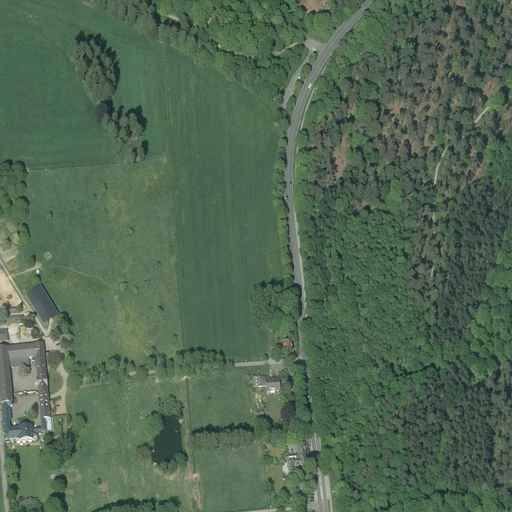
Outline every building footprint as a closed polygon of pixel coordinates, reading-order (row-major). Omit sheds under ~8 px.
[(58,315),(40,286),(26,295),(43,324),(58,315)] [(21,313),(2,314),(2,315),(2,322),(22,321),(21,313)] [(7,330),(0,331),(0,342),(8,341),(7,330)] [(289,342),(283,343),(284,352),(286,352),(292,352),(292,346),(289,346),(289,342)] [(44,345),(35,346),(36,358),(36,362),(37,368),(37,370),(38,384),(39,393),(39,396),(48,395),(46,367),(44,345)] [(7,348),(8,360),(28,359),(36,358),(35,346),(7,348)] [(9,370),(9,368),(8,360),(7,348),(0,348),(0,392),(1,409),(10,408),(12,408),(13,406),(12,397),(12,395),(9,370)] [(8,360),(9,368),(29,367),(28,359),(8,360)] [(262,380),(254,380),(255,390),(266,389),(267,394),(281,393),(279,382),(266,383),(265,379),(262,380)] [(48,397),(48,395),(39,396),(39,398),(40,404),(41,421),(45,420),(50,420),(48,397)] [(45,420),(41,421),(42,429),(31,430),(31,428),(25,428),(10,430),(9,424),(9,420),(11,420),(10,408),(1,409),(2,416),(4,441),(19,440),(19,443),(33,442),(33,440),(37,440),(36,433),(46,432),(45,420)] [(305,463),(304,444),(297,445),(298,457),(288,458),(285,459),(285,464),(287,464),(305,463)] [(287,464),(288,478),(296,477),(295,470),(306,470),(305,467),(308,467),(307,463),(305,463),(287,464)]
